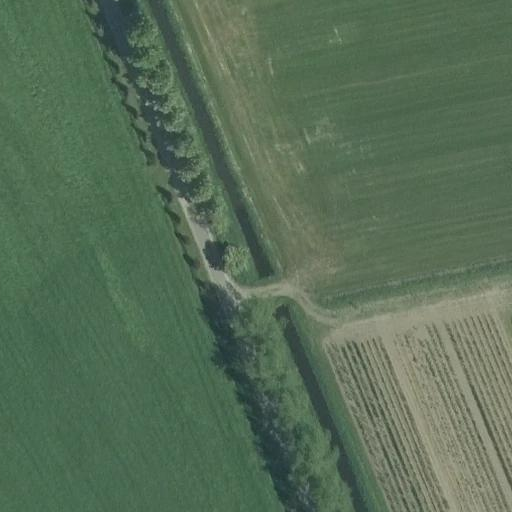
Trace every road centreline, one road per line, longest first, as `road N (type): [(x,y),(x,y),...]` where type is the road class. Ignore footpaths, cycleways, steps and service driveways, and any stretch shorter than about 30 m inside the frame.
road 1 (unclassified): [(226,299),(106,0)]
road 2 (unclassified): [(226,299),(511,238)]
road 3 (unclassified): [(312,511),(226,299)]
